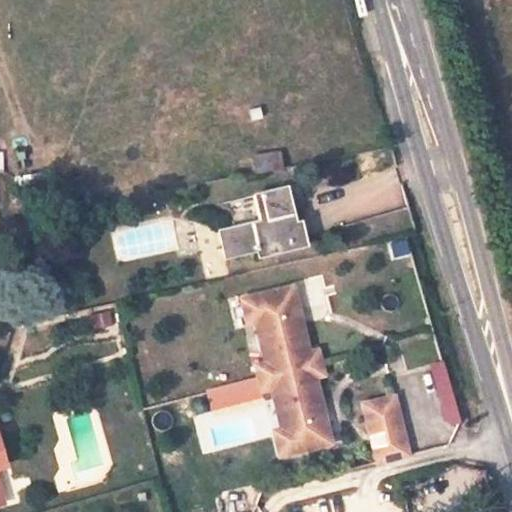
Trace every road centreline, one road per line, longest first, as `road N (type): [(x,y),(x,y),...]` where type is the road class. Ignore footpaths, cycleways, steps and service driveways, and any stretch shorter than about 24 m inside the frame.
road 1 (secondary): [(510,435),(392,0)]
road 2 (residential): [(510,435),(295,500)]
